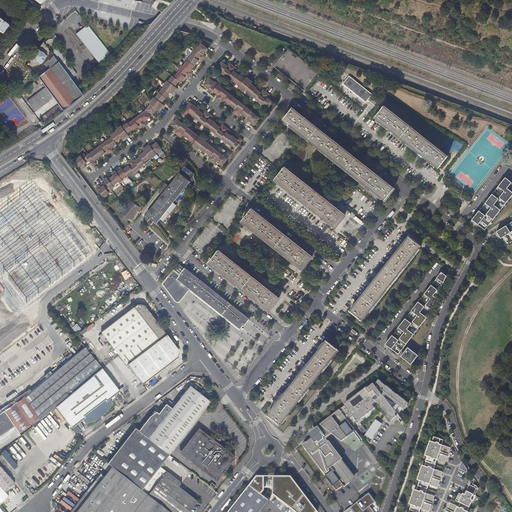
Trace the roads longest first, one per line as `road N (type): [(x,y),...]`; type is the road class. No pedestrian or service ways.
road 1 (residential): [(405,187),(481,247),(440,323),(424,390)]
road 2 (residential): [(29,511),(86,442),(203,354)]
road 3 (primary): [(44,145),(107,95),(196,0)]
road 4 (primary): [(184,0),(101,88),(32,141)]
road 5 (residential): [(149,283),(44,145)]
road 6 (residential): [(288,96),(405,187)]
road 7 (residential): [(482,511),(488,487),(448,410),(424,390)]
road 8 (residential): [(225,184),(338,271)]
road 9 (residential): [(424,390),(314,301)]
road 10 (residential): [(177,248),(288,335)]
road 11 (unclassified): [(384,511),(424,390)]
